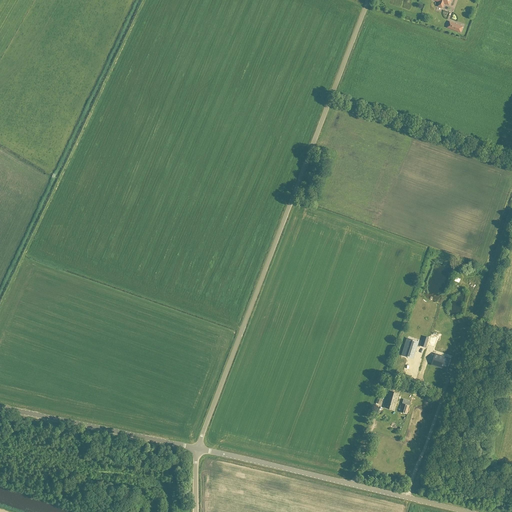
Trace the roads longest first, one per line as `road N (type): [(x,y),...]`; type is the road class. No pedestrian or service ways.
road 1 (unclassified): [(197,449),(368,0)]
road 2 (tertiary): [(463,511),(197,449)]
road 3 (tertiary): [(197,449),(0,407)]
